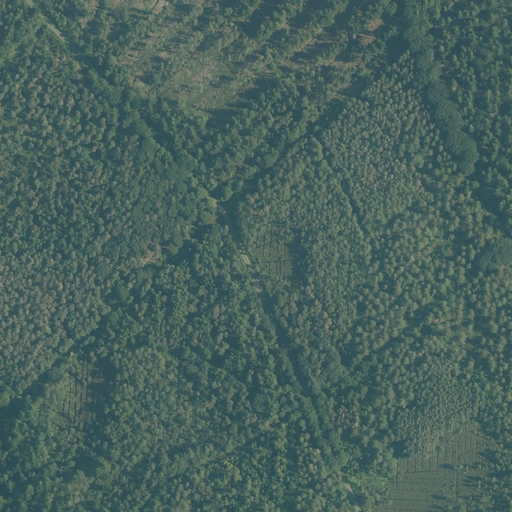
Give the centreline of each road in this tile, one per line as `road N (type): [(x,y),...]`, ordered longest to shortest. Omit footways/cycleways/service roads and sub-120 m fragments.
road 1 (track): [(450,0),(0,409)]
road 2 (track): [(378,0),(410,36),(511,250)]
